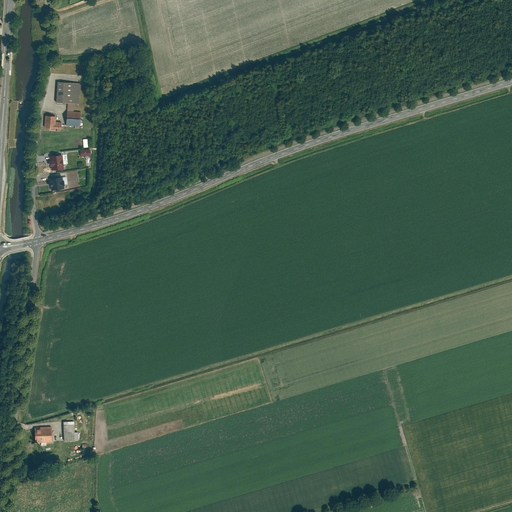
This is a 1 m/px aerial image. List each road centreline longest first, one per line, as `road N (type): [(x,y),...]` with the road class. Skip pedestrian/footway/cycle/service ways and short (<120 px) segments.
road 1 (tertiary): [(511,82),(39,240)]
road 2 (unclassified): [(3,511),(39,240)]
road 3 (residential): [(38,235),(33,161),(49,0)]
